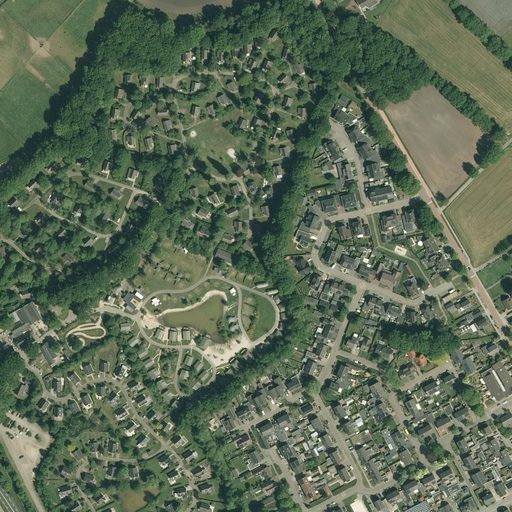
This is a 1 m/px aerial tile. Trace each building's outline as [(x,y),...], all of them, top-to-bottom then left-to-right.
[(278,38),(280,34),(275,30),(270,37),(274,40),(276,37),(278,38)] [(291,55),(292,51),(285,49),(283,57),(288,58),(289,55),(291,55)] [(253,70),(257,62),(251,59),(248,64),(250,64),(248,68),(253,70)] [(270,67),(272,63),(266,60),(263,68),(268,70),(269,67),(270,67)] [(299,74),(304,72),(300,64),(294,67),(296,71),(297,71),(299,74)] [(286,83),(289,79),(285,74),(278,80),(282,84),(285,82),(286,83)] [(199,89),(200,84),(193,82),(191,91),(196,92),(197,88),(199,89)] [(232,92),(237,89),(233,82),(227,85),(229,89),(231,89),(232,92)] [(312,93),(318,92),(316,83),(309,85),(310,89),(312,89),(312,93)] [(122,95),(123,90),(116,89),(115,97),(120,98),(121,95),(122,95)] [(262,100),(264,96),(258,93),(254,101),(259,103),(260,100),(262,100)] [(223,104),(228,102),(223,94),(217,98),(220,102),(221,101),(223,104)] [(291,104),(293,99),(286,97),(283,105),(288,107),(289,103),(291,104)] [(339,122),(345,112),(342,110),(343,108),(341,107),(342,106),(337,103),(334,110),(337,112),(333,118),(339,122)] [(212,115),(217,112),(213,105),(206,108),(209,112),(210,112),(212,115)] [(199,113),(200,108),(193,106),(192,115),(197,116),(198,112),(199,113)] [(119,115),(120,110),(113,109),(111,117),(117,118),(117,115),(119,115)] [(139,117),(142,113),(136,109),(132,117),(136,119),(138,116),(139,117)] [(348,114),(345,112),(339,122),(344,125),(348,119),(352,121),(358,118),(349,112),(348,114)] [(152,127),(156,123),(151,117),(145,121),(148,125),(149,124),(152,127)] [(260,125),(262,121),(255,118),(252,126),(257,128),(258,125),(260,125)] [(245,126),(247,121),(241,119),(238,126),(242,129),(244,125),(245,126)] [(407,119),(398,123),(403,135),(412,131),(407,119)] [(170,125),(171,125),(170,120),(163,122),(165,130),(171,129),(170,125)] [(347,131),(350,137),(360,131),(358,128),(360,127),(359,125),(360,124),(358,121),(351,125),(352,128),(347,131)] [(279,136),(281,132),(274,129),(271,137),(276,139),(277,136),(279,136)] [(290,139),(295,138),(293,130),(286,131),(288,136),(289,136),(290,139)] [(364,133),(362,134),(360,131),(350,137),(354,143),(359,139),(361,142),(362,142),(369,138),(368,138),(366,135),(365,135),(364,133)] [(357,149),(360,154),(371,148),(369,145),(372,143),(369,138),(362,142),(363,145),(357,149)] [(324,150),(326,153),(336,147),(333,142),(327,145),(326,143),(318,147),(320,150),(321,150),(322,152),(324,150)] [(283,157),(289,156),(287,147),(280,149),(281,154),(283,153),(283,157)] [(339,151),(336,147),(326,153),(325,153),(327,155),(329,154),(330,157),(339,151)] [(376,150),(373,151),(371,148),(360,154),(364,160),(370,156),(372,159),(373,159),(379,157),(379,156),(380,156),(376,150)] [(342,156),(339,151),(330,157),(333,161),(334,161),(335,163),(340,162),(338,159),(342,156)] [(85,160),(87,155),(80,153),(77,162),(82,163),(83,160),(85,160)] [(380,162),(379,157),(373,159),(374,164),(366,166),(367,172),(379,169),(381,169),(380,167),(381,167),(380,162)] [(111,168),(112,163),(106,161),(103,169),(108,171),(109,168),(111,168)] [(54,170),(58,167),(53,162),(47,168),(51,171),(53,169),(54,170)] [(353,178),(349,164),(344,166),(344,162),(337,164),(338,167),(341,166),(342,169),(339,170),(340,174),(343,173),(344,180),(353,178)] [(276,175),(282,174),(280,166),(273,167),(274,172),(276,172),(276,175)] [(137,176),(138,171),(131,169),(129,177),(134,179),(135,176),(137,176)] [(380,173),(379,169),(367,172),(369,178),(377,176),(377,180),(380,179),(383,178),(384,178),(383,172),(380,173)] [(163,184),(164,179),(157,177),(155,185),(160,187),(161,184),(163,184)] [(35,188),(39,185),(34,180),(28,186),(32,190),(34,187),(35,188)] [(92,191),(95,186),(92,184),(93,183),(89,180),(85,186),(92,191)] [(254,181),(248,184),(246,184),(248,189),(251,188),(252,191),(257,190),(254,181)] [(390,184),(385,185),(388,198),(393,197),(392,191),(395,191),(393,182),(390,183),(390,184)] [(238,190),(239,190),(237,185),(231,188),(234,196),(239,194),(238,190)] [(272,187),(265,189),(263,189),(264,194),(268,193),(268,197),(274,196),(272,187)] [(194,197),(199,196),(196,188),(190,190),(191,195),(193,194),(194,197)] [(117,199),(120,195),(117,193),(118,191),(114,189),(110,194),(117,199)] [(352,194),(348,195),(351,208),(355,207),(354,206),(357,205),(355,198),(359,197),(357,190),(351,192),(352,194)] [(59,200),(62,195),(55,192),(52,200),(56,202),(58,199),(59,200)] [(351,208),(348,195),(344,196),(344,193),(337,195),(339,202),(342,201),(344,208),(347,208),(347,209),(351,208)] [(214,204),(219,201),(215,194),(209,197),(211,202),(212,201),(214,204)] [(336,202),(339,202),(337,195),(332,196),(332,199),(329,200),(331,211),(333,211),(334,212),(337,211),(337,210),(336,202)] [(143,208),(146,203),(143,201),(144,200),(140,197),(136,203),(143,208)] [(16,207),(20,203),(15,198),(9,204),(12,208),(15,205),(16,207)] [(331,211),(329,200),(320,202),(318,200),(315,203),(320,208),(323,205),(323,204),(325,213),(326,213),(326,214),(329,213),(329,212),(331,211)] [(83,211),(85,206),(79,203),(75,211),(80,213),(81,210),(83,211)] [(307,207),(309,210),(306,219),(318,224),(319,220),(318,220),(319,218),(312,215),(312,213),(315,211),(310,205),(307,207)] [(265,215),(270,214),(268,206),(261,207),(262,212),(264,212),(265,215)] [(205,217),(208,213),(201,208),(197,214),(202,217),(202,216),(205,217)] [(234,217),(238,214),(235,208),(228,212),(230,217),(233,215),(234,217)] [(422,222),(420,217),(415,218),(414,217),(415,216),(414,214),(413,210),(409,211),(407,211),(406,212),(407,220),(404,221),(406,229),(413,228),(412,222),(415,222),(416,223),(422,222)] [(107,219),(110,215),(103,211),(99,219),(104,221),(106,218),(107,219)] [(44,222),(47,218),(42,213),(36,219),(40,223),(42,220),(44,222)] [(392,215),(390,216),(392,227),(396,227),(397,229),(403,228),(401,220),(398,221),(398,220),(397,220),(396,214),(395,214),(393,214),(392,215)] [(392,227),(390,216),(387,216),(386,215),(384,216),(384,217),(383,217),(385,225),(382,226),(383,232),(389,231),(389,228),(392,227)] [(188,229),(191,224),(188,223),(189,221),(184,219),(181,225),(188,229)] [(317,228),(318,224),(306,219),(304,223),(302,222),(299,229),(306,231),(307,227),(315,230),(316,227),(317,228)] [(356,223),(354,224),(356,233),(354,233),(355,236),(360,235),(359,234),(363,234),(363,233),(365,233),(366,237),(371,235),(369,226),(364,228),(361,228),(360,223),(359,223),(359,222),(356,223)] [(133,231),(135,227),(129,224),(125,231),(130,234),(131,231),(133,231)] [(208,235),(210,230),(207,229),(207,227),(202,226),(200,232),(208,235)] [(342,226),(338,227),(338,231),(339,231),(341,237),(345,236),(346,239),(351,237),(350,231),(347,232),(345,226),(342,227),(342,226)] [(22,237),(26,234),(20,227),(15,232),(19,236),(20,235),(22,237)] [(64,236),(67,233),(63,228),(57,234),(60,238),(63,235),(64,236)] [(302,244),(302,245),(302,246),(303,247),(304,247),(306,248),(307,247),(307,246),(308,247),(311,239),(306,237),(307,234),(298,230),(295,238),(300,240),(299,243),(302,244)] [(230,243),(232,238),(229,237),(229,235),(225,234),(222,240),(230,243)] [(423,242),(427,248),(435,243),(431,237),(427,240),(427,239),(426,239),(424,235),(417,237),(418,241),(423,240),(424,241),(423,242)] [(90,245),(94,241),(89,236),(83,242),(87,246),(89,244),(90,245)] [(250,250),(253,246),(246,241),(242,246),(246,250),(247,248),(250,250)] [(42,251),(45,248),(40,243),(34,249),(38,253),(40,250),(42,251)] [(439,249),(435,243),(427,248),(429,251),(426,252),(427,253),(424,254),(427,259),(429,258),(433,256),(432,253),(439,249)] [(115,253),(119,250),(114,245),(108,251),(112,254),(114,252),(115,253)] [(232,264),(236,256),(218,249),(217,251),(216,251),(215,254),(216,254),(215,257),(232,264)] [(326,257),(325,260),(332,263),(335,256),(338,257),(340,251),(337,250),(336,252),(329,250),(327,254),(326,254),(325,257),(326,257)] [(346,269),(350,258),(347,257),(347,256),(347,255),(347,254),(346,253),(345,253),(342,251),(339,259),(342,260),(340,265),(341,266),(342,267),(343,267),(343,268),(345,268),(346,269)] [(70,262),(74,259),(68,253),(63,258),(66,261),(68,260),(70,262)] [(435,255),(433,256),(429,258),(432,264),(435,262),(437,265),(445,261),(444,259),(445,258),(443,256),(442,256),(442,255),(437,258),(435,255)] [(363,276),(368,264),(363,262),(364,258),(363,258),(362,256),(360,259),(358,266),(361,267),(358,274),(363,276)] [(352,270),(353,268),(356,270),(358,266),(360,259),(357,258),(356,257),(355,257),(354,258),(353,259),(350,258),(346,269),(347,269),(349,270),(351,270),(352,270)] [(304,259),(296,263),(299,267),(298,268),(302,275),(312,270),(308,263),(306,264),(305,262),(304,259)] [(447,263),(445,261),(437,265),(439,269),(436,271),(439,276),(445,273),(443,269),(449,266),(448,266),(449,265),(448,263),(447,263)] [(96,271),(100,267),(95,262),(89,268),(93,272),(95,269),(96,271)] [(379,274),(382,267),(383,264),(378,262),(375,271),(371,270),(368,278),(373,280),(376,273),(379,274)] [(25,271),(28,267),(22,263),(17,269),(21,273),(23,270),(25,271)] [(368,278),(371,270),(371,269),(372,267),(371,266),(370,267),(369,269),(366,268),(368,264),(363,276),(368,278)] [(385,284),(390,272),(386,271),(385,268),(382,267),(379,274),(382,276),(379,282),(385,284)] [(400,273),(398,272),(397,272),(396,273),(394,272),(393,274),(390,272),(385,284),(391,287),(394,279),(398,280),(400,273)] [(320,292),(325,282),(321,281),(322,278),(315,275),(311,284),(312,284),(310,287),(311,288),(317,290),(317,291),(320,292)] [(58,288),(63,282),(58,277),(55,281),(56,282),(54,285),(58,288)] [(417,284),(414,278),(410,280),(412,282),(410,283),(410,285),(407,287),(412,295),(418,292),(414,286),(417,284)] [(330,291),(335,293),(339,284),(336,283),(336,282),(333,281),(332,285),(327,283),(323,293),(328,295),(330,291)] [(344,303),(348,292),(344,290),(345,286),(342,285),(342,286),(339,284),(335,293),(343,296),(341,300),(341,301),(344,303)] [(28,298),(32,297),(30,290),(22,293),(24,298),(27,297),(28,298)] [(373,308),(377,300),(371,297),(368,304),(365,303),(362,310),(368,312),(369,309),(370,309),(371,307),(373,308)] [(508,310),(511,307),(511,301),(510,297),(503,301),(508,310)] [(34,304),(39,302),(38,300),(33,303),(32,301),(10,315),(14,323),(20,319),(21,322),(15,325),(14,323),(11,325),(12,327),(10,328),(14,335),(16,337),(13,339),(19,350),(35,340),(29,330),(30,326),(30,325),(42,318),(34,304)] [(383,302),(377,300),(373,308),(376,309),(375,312),(376,312),(375,315),(381,317),(383,311),(383,310),(380,309),(383,302)] [(464,309),(471,306),(468,300),(464,302),(464,301),(455,306),(457,310),(463,307),(464,309)] [(452,302),(445,306),(448,312),(455,308),(452,302)] [(330,310),(336,313),(339,307),(332,304),(330,310)] [(392,316),(395,307),(389,305),(386,312),(383,311),(381,317),(387,319),(388,316),(389,316),(389,315),(392,316)] [(428,306),(421,310),(427,321),(433,317),(435,320),(439,317),(434,310),(431,312),(428,306)] [(403,314),(400,313),(401,309),(395,307),(392,316),(395,317),(394,318),(395,320),(396,320),(395,322),(395,323),(399,324),(403,314)] [(479,310),(473,313),(472,312),(465,316),(468,322),(482,314),(479,310)] [(416,312),(407,313),(408,316),(407,316),(406,317),(406,321),(407,322),(408,322),(416,322),(416,326),(420,326),(420,319),(416,319),(416,312)] [(484,318),(473,324),(477,330),(488,324),(484,318)] [(323,323),(325,324),(322,329),(333,333),(336,328),(330,325),(331,322),(325,319),(323,323)] [(471,329),(468,324),(459,329),(462,334),(471,329)] [(331,339),(333,333),(322,329),(320,335),(319,334),(317,338),(323,340),(325,337),(331,339)] [(358,346),(360,339),(353,336),(351,341),(349,340),(346,346),(353,349),(355,344),(358,346)] [(372,341),(368,340),(361,337),(360,339),(358,346),(361,347),(360,349),(367,352),(372,341)] [(322,344),(323,340),(317,338),(315,343),(318,344),(318,345),(319,346),(318,349),(326,352),(328,346),(322,344)] [(483,340),(475,345),(477,348),(485,343),(483,340)] [(397,350),(400,345),(392,342),(390,347),(397,350)] [(52,359),(57,356),(49,343),(45,345),(45,346),(40,349),(50,365),(54,363),(52,359)] [(491,354),(498,350),(495,344),(488,348),(486,345),(481,348),(484,355),(490,352),(491,354)] [(388,358),(391,350),(378,345),(375,353),(388,358)] [(451,356),(452,358),(462,353),(458,346),(448,352),(449,352),(450,351),(452,356),(451,356)] [(323,358),(326,352),(318,349),(317,352),(316,351),(314,354),(307,351),(306,355),(313,358),(316,359),(317,355),(323,358)] [(411,359),(416,356),(412,349),(407,352),(411,359)] [(465,359),(462,353),(452,358),(453,360),(454,359),(456,364),(455,364),(455,365),(461,362),(465,359)] [(419,367),(428,362),(426,363),(422,355),(424,354),(414,358),(414,359),(415,359),(419,367)] [(311,361),(313,358),(306,355),(305,359),(307,359),(305,362),(308,363),(307,366),(315,369),(317,364),(311,361)] [(469,357),(465,359),(461,362),(463,366),(462,367),(462,368),(472,363),(469,357)] [(511,380),(511,378),(504,366),(503,367),(502,364),(500,363),(499,361),(491,366),(492,368),(481,374),(485,380),(484,381),(493,396),(494,396),(495,398),(496,398),(497,400),(507,395),(508,395),(509,395),(511,393),(511,385),(511,384),(511,381),(511,380)] [(411,371),(414,369),(411,363),(407,366),(407,367),(398,372),(401,379),(408,375),(409,376),(412,374),(411,371)] [(476,370),(472,363),(462,368),(463,370),(465,369),(467,374),(466,375),(476,370)] [(341,365),(339,370),(347,374),(348,371),(351,372),(352,369),(357,371),(359,368),(349,364),(348,367),(341,365)] [(84,367),(88,376),(91,374),(90,373),(93,372),(90,365),(87,366),(84,367)] [(313,375),(315,369),(307,366),(306,369),(303,368),(302,371),(300,370),(299,373),(301,374),(305,376),(307,373),(313,375)] [(119,367),(115,374),(118,375),(118,376),(121,378),(125,370),(122,368),(119,367)] [(352,376),(347,374),(339,370),(336,377),(343,379),(341,382),(350,386),(351,386),(353,382),(350,380),(352,376)] [(303,379),(301,374),(299,373),(296,375),(298,379),(292,382),(296,390),(302,387),(299,381),(303,379)] [(72,375),(69,378),(75,385),(78,383),(77,382),(80,380),(75,374),(72,376),(72,375)] [(453,388),(459,384),(456,379),(453,381),(450,375),(443,378),(447,386),(451,384),(453,388)] [(284,386),(281,381),(281,380),(279,377),(273,380),(276,384),(273,386),(278,396),(284,393),(281,387),(284,386)] [(296,390),(292,382),(287,384),(285,380),(281,381),(284,386),(285,389),(288,387),(291,392),(296,390)] [(132,388),(131,388),(132,391),(140,387),(139,384),(138,384),(137,381),(130,385),(132,388)] [(350,386),(341,382),(338,381),(337,384),(332,382),(329,388),(338,392),(339,388),(342,389),(343,388),(347,390),(348,388),(349,389),(350,386)] [(371,389),(373,393),(382,388),(379,382),(370,386),(369,384),(363,387),(365,392),(371,389)] [(431,382),(429,383),(434,392),(438,390),(442,396),(446,394),(440,383),(437,385),(436,382),(432,383),(431,382)] [(22,396),(26,386),(18,383),(14,393),(22,396)] [(434,392),(429,383),(427,384),(427,386),(424,388),(426,391),(423,393),(427,401),(429,404),(433,402),(429,395),(434,392)] [(278,396),(273,386),(274,388),(271,390),(269,386),(264,389),(267,395),(270,393),(273,399),(278,396)] [(385,394),(382,388),(373,393),(375,397),(369,400),(370,401),(367,402),(369,406),(375,403),(378,401),(376,399),(385,394)] [(264,396),(267,395),(264,389),(258,392),(260,395),(257,397),(261,405),(267,402),(264,396)] [(113,404),(119,397),(117,395),(116,396),(114,393),(108,399),(110,401),(113,404)] [(261,405),(257,397),(255,398),(253,394),(247,397),(249,402),(250,403),(253,402),(256,408),(261,405)] [(418,404),(415,398),(413,394),(406,397),(408,401),(405,403),(408,409),(418,404)] [(85,396),(82,398),(86,406),(89,404),(92,403),(88,396),(85,397),(85,396)] [(144,396),(137,400),(139,403),(138,404),(140,406),(148,402),(146,399),(145,399),(144,396)] [(46,402),(43,400),(38,406),(41,408),(40,409),(43,411),(49,403),(46,401),(46,402)] [(253,408),(250,403),(249,402),(244,405),(245,406),(242,408),(243,410),(247,418),(252,415),(250,410),(253,408)] [(72,404),(69,405),(73,414),(77,412),(77,411),(79,410),(76,403),(73,405),(72,404)] [(383,403),(377,406),(375,403),(369,406),(374,415),(378,412),(386,408),(383,403)] [(336,413),(348,407),(347,405),(342,407),(341,404),(334,408),(336,413)] [(424,414),(421,410),(418,404),(408,409),(412,415),(415,413),(417,418),(418,417),(423,414),(424,414)] [(306,416),(314,411),(311,405),(306,408),(304,406),(299,409),(302,414),(305,413),(306,416)] [(466,407),(463,409),(461,406),(458,407),(464,418),(470,415),(466,407)] [(247,418),(243,410),(237,413),(234,407),(231,409),(236,417),(238,415),(241,421),(247,418)] [(349,410),(348,407),(336,413),(339,419),(346,415),(345,412),(349,410)] [(464,418),(458,407),(460,411),(454,414),(458,421),(464,418)] [(229,431),(236,427),(233,422),(236,420),(230,408),(226,411),(230,419),(229,420),(228,418),(222,421),(227,431),(229,430),(229,431)] [(389,414),(386,408),(378,412),(374,415),(378,412),(380,415),(375,417),(378,423),(385,420),(383,417),(389,414)] [(123,409),(117,413),(118,415),(118,416),(120,419),(128,414),(126,411),(125,412),(123,409)] [(153,411),(148,417),(150,419),(149,420),(151,422),(158,416),(156,413),(155,414),(153,411)] [(432,422),(429,416),(427,413),(424,415),(423,414),(418,417),(420,421),(426,418),(429,424),(432,422)] [(511,416),(510,413),(500,419),(504,426),(511,421),(511,416)] [(291,420),(288,414),(282,417),(287,427),(288,427),(287,426),(286,425),(290,423),(291,425),(293,424),(294,426),(297,424),(294,419),(291,420)] [(448,417),(445,418),(444,416),(441,418),(442,419),(446,427),(452,424),(448,417)] [(287,427),(282,417),(277,420),(280,426),(277,427),(277,428),(281,434),(284,441),(288,439),(284,430),(285,429),(284,428),(287,427)] [(309,429),(321,423),(318,417),(311,421),(312,424),(308,427),(309,429)] [(446,427),(442,419),(441,418),(442,419),(439,420),(440,421),(436,423),(441,430),(446,427)] [(304,420),(297,424),(300,429),(302,428),(301,427),(306,424),(304,420)] [(345,430),(357,424),(356,422),(351,424),(349,421),(342,425),(345,430)] [(130,433),(137,427),(135,424),(134,425),(132,422),(126,427),(128,430),(127,430),(130,433)] [(165,423),(160,429),(162,431),(162,432),(164,434),(170,427),(167,424),(167,425),(165,423)] [(280,434),(281,434),(277,428),(274,429),(271,423),(265,426),(270,433),(272,432),(274,436),(277,434),(278,437),(281,435),(280,434)] [(323,428),(321,423),(309,429),(310,431),(315,429),(316,432),(323,428)] [(358,427),(357,424),(345,430),(348,436),(355,432),(353,429),(358,427)] [(428,435),(424,428),(422,424),(419,426),(421,429),(418,431),(422,438),(428,435)] [(434,432),(430,425),(424,428),(428,435),(434,432)] [(270,433),(265,426),(260,429),(261,431),(258,432),(265,444),(268,443),(266,440),(269,439),(267,435),(270,433)] [(382,429),(386,438),(391,435),(387,426),(382,429)] [(484,436),(491,433),(488,426),(481,430),(484,436)] [(392,435),(393,438),(390,440),(391,442),(402,437),(399,431),(392,435)] [(372,442),(370,432),(361,434),(362,443),(372,442)] [(319,445),(331,439),(328,434),(321,437),(322,441),(318,443),(319,445)] [(149,439),(146,437),(146,438),(143,435),(138,441),(140,443),(139,443),(142,446),(149,439)] [(252,443),(248,436),(242,439),(240,435),(234,438),(236,443),(238,442),(242,449),(252,443)] [(179,436),(173,441),(175,444),(174,444),(177,447),(184,441),(181,438),(179,436)] [(280,448),(282,453),(291,449),(289,446),(295,443),(292,437),(284,441),(286,445),(280,448)] [(405,443),(402,437),(391,442),(391,443),(393,446),(396,444),(398,447),(405,443)] [(333,445),(331,439),(319,445),(320,447),(325,445),(326,448),(333,445)] [(456,442),(459,448),(467,444),(464,439),(456,442)] [(488,446),(490,449),(498,445),(494,439),(486,443),(487,446),(488,446)] [(91,443),(92,453),(95,452),(95,451),(99,450),(97,443),(95,443),(94,443),(91,443)] [(469,449),(467,444),(459,448),(462,453),(469,449)] [(498,445),(490,449),(489,449),(491,453),(492,452),(493,455),(492,455),(492,456),(494,455),(501,451),(498,445)] [(360,457),(371,451),(370,449),(366,451),(363,447),(356,450),(360,457)] [(294,455),(291,449),(282,453),(285,459),(292,456),(293,459),(295,458),(300,455),(298,452),(294,455)] [(505,449),(501,451),(494,455),(495,458),(498,457),(499,457),(500,460),(508,456),(505,449)] [(83,456),(79,450),(76,452),(76,451),(73,453),(78,461),(81,459),(80,458),(83,456)] [(328,462),(339,456),(337,450),(330,454),(331,457),(326,460),(328,462)] [(399,453),(399,454),(397,455),(400,460),(409,455),(406,450),(399,453)] [(191,451),(184,456),(186,459),(185,459),(187,462),(195,457),(193,454),(192,454),(191,451)] [(256,468),(254,465),(261,461),(256,451),(249,455),(253,462),(250,464),(251,466),(249,468),(250,471),(256,468)] [(372,453),(371,451),(360,457),(363,464),(365,463),(370,460),(368,456),(372,453)] [(301,454),(300,455),(295,458),(296,460),(290,464),(293,469),(301,465),(298,460),(303,457),(301,454)] [(412,461),(409,455),(400,460),(400,461),(402,459),(405,465),(412,461)] [(166,456),(160,460),(161,462),(161,463),(163,466),(171,461),(169,458),(168,459),(166,456)] [(342,461),(339,456),(328,462),(329,464),(333,462),(335,465),(342,461)] [(463,459),(466,465),(473,461),(470,456),(463,459)] [(508,456),(500,460),(499,460),(501,463),(502,463),(503,466),(511,462),(508,456)] [(368,469),(380,463),(379,461),(374,463),(372,459),(370,460),(365,463),(368,469)] [(476,466),(473,461),(466,465),(469,470),(476,466)] [(381,466),(380,463),(368,469),(372,476),(379,472),(377,468),(381,466)] [(304,470),(301,465),(293,469),(296,475),(302,471),(304,474),(306,473),(305,470),(304,470)] [(108,476),(112,476),(115,476),(116,469),(113,468),(113,467),(110,466),(108,476)] [(71,470),(64,467),(63,470),(62,470),(61,473),(69,477),(71,474),(70,473),(71,470)] [(266,479),(272,475),(267,467),(261,470),(260,468),(253,472),(255,476),(260,474),(260,475),(263,473),(266,479)] [(336,479),(348,473),(345,467),(338,471),(340,474),(335,477),(336,479)] [(133,468),(130,469),(131,478),(135,477),(138,476),(136,469),(133,469),(133,468)] [(201,468),(194,471),(195,475),(194,475),(196,478),(204,474),(202,470),(202,471),(201,468)] [(450,469),(445,471),(449,479),(454,476),(450,469)] [(176,471),(169,475),(171,478),(170,478),(172,481),(180,477),(179,474),(178,474),(176,471)] [(449,479),(445,471),(439,474),(442,480),(440,481),(445,490),(453,486),(451,484),(447,486),(445,483),(444,481),(449,479)] [(481,471),(472,475),(475,481),(483,476),(481,471)] [(381,477),(379,472),(372,476),(375,483),(387,477),(386,474),(381,477)] [(351,478),(348,473),(336,479),(337,481),(342,479),(344,482),(351,478)] [(437,475),(434,477),(433,474),(427,477),(431,485),(437,482),(439,481),(437,475)] [(84,478),(83,481),(92,484),(93,480),(94,477),(86,475),(85,478),(84,478)] [(299,480),(301,485),(309,481),(308,478),(311,476),(310,475),(299,480)] [(486,482),(483,476),(475,481),(478,486),(486,482)] [(506,489),(500,478),(500,476),(497,477),(489,482),(489,483),(492,489),(495,487),(500,497),(506,493),(505,490),(506,489)] [(504,476),(500,478),(506,489),(507,489),(504,485),(507,483),(511,491),(511,490),(511,479),(507,482),(504,476)] [(426,487),(431,485),(427,477),(422,480),(426,487)] [(415,480),(409,483),(415,493),(417,492),(418,491),(416,489),(419,487),(415,480)] [(304,490),(315,484),(314,482),(310,484),(309,481),(301,485),(304,490)] [(269,495),(279,490),(275,483),(270,486),(268,483),(262,486),(264,492),(267,490),(269,495)] [(412,495),(415,493),(409,483),(404,486),(406,492),(404,493),(405,495),(405,496),(407,500),(411,507),(414,506),(408,493),(411,492),(412,495)] [(490,490),(492,489),(489,483),(484,486),(485,489),(486,488),(487,491),(485,492),(486,495),(482,497),(486,504),(495,499),(490,490)] [(314,490),(317,489),(315,484),(304,490),(306,494),(314,490)] [(202,490),(201,491),(202,494),(211,491),(210,488),(209,485),(201,487),(202,490)] [(69,486),(62,489),(63,491),(62,492),(63,495),(72,492),(71,489),(70,490),(69,486)] [(186,492),(185,488),(177,490),(178,493),(177,493),(178,497),(187,495),(187,492),(186,492)] [(317,489),(314,490),(306,494),(309,499),(315,496),(316,499),(321,496),(320,494),(317,489)] [(397,490),(392,493),(396,501),(401,498),(404,502),(407,500),(405,496),(404,494),(401,496),(397,490)] [(397,503),(396,501),(392,493),(386,496),(389,502),(386,504),(390,511),(390,510),(394,508),(392,505),(397,503)] [(101,494),(95,499),(97,501),(96,502),(98,505),(105,499),(103,496),(101,494)] [(466,504),(461,507),(463,511),(470,511),(473,511),(470,505),(471,505),(470,504),(473,502),(471,497),(464,500),(466,504)] [(429,511),(431,511),(425,500),(428,499),(428,498),(420,503),(414,506),(411,507),(404,511),(429,511)] [(390,511),(386,504),(383,505),(380,499),(374,502),(379,511),(380,511),(382,511),(390,511)] [(368,511),(364,503),(362,504),(361,501),(353,505),(356,511),(368,511)] [(77,503),(70,507),(72,510),(72,511),(75,511),(81,508),(80,505),(79,506),(77,503)]
